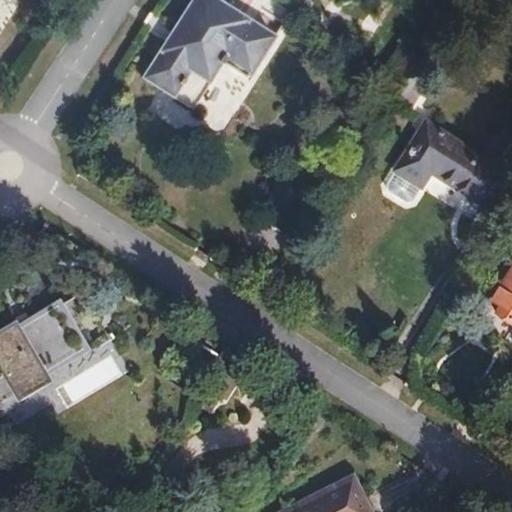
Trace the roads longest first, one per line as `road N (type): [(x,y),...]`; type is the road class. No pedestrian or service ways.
road 1 (residential): [(10,170),(511,493)]
road 2 (residential): [(10,170),(120,0)]
